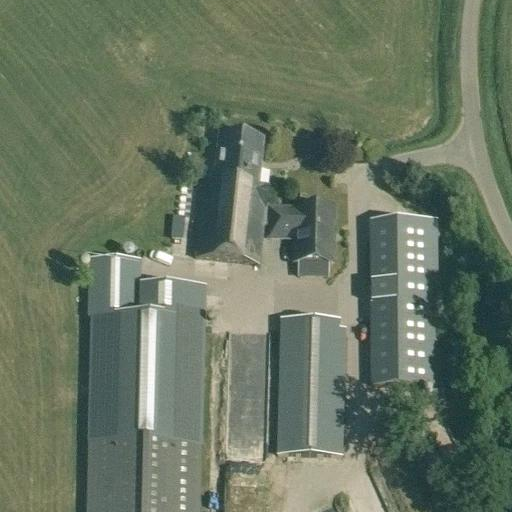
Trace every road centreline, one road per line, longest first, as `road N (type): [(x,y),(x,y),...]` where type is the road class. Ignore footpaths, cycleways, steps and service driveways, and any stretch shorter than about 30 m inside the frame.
road 1 (track): [(293,511),(364,450),(362,195),(475,118)]
road 2 (unclassified): [(511,225),(475,118),(477,0)]
